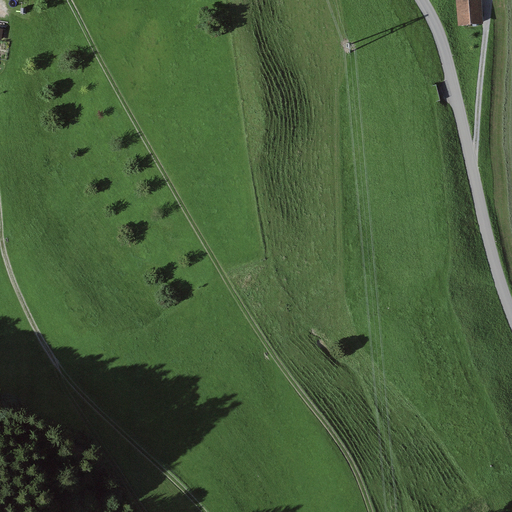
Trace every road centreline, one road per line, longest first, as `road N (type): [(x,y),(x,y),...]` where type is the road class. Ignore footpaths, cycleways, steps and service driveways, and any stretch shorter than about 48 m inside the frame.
road 1 (track): [(369,511),(360,481),(221,276),(67,0)]
road 2 (track): [(206,511),(66,373),(16,279),(0,209)]
road 3 (tertiary): [(422,0),(446,53),(511,309)]
road 4 (track): [(475,169),(490,0)]
